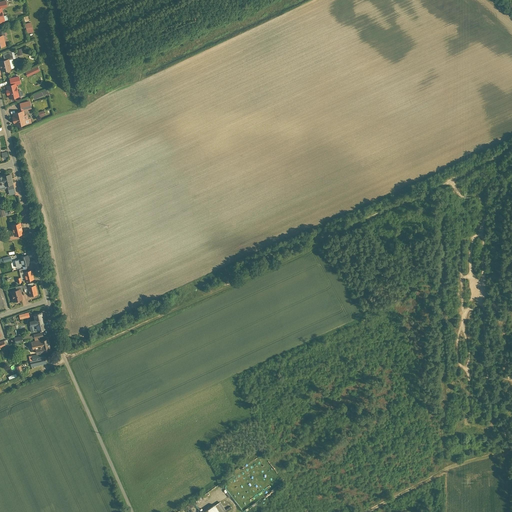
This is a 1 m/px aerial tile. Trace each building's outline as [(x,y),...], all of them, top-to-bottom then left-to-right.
[(0,2),(0,9),(9,7),(7,1),(0,2)] [(32,23),(26,24),(29,34),(35,33),(32,23)] [(11,60),(0,62),(2,73),(13,70),(11,60)] [(27,71),(29,77),(42,71),(40,66),(27,71)] [(21,77),(10,79),(12,86),(22,83),(21,77)] [(19,85),(8,87),(11,100),(22,97),(19,85)] [(34,97),(36,101),(45,97),(43,93),(34,97)] [(21,104),(23,112),(33,110),(32,102),(21,104)] [(26,113),(14,115),(17,128),(28,126),(26,113)] [(0,189),(15,186),(11,173),(0,176),(0,189)] [(14,236),(23,233),(20,222),(11,224),(14,236)] [(22,266),(31,264),(28,254),(20,256),(22,266)] [(23,272),(26,281),(34,279),(32,269),(23,272)] [(29,291),(30,296),(38,294),(36,284),(28,287),(29,291)] [(11,291),(14,302),(23,299),(21,289),(11,291)] [(46,328),(43,312),(33,314),(34,319),(29,320),(30,326),(35,325),(37,330),(46,328)] [(35,350),(36,354),(44,353),(52,350),(49,337),(40,339),(35,341),(31,342),(33,351),(35,350)] [(33,361),(45,358),(44,353),(36,354),(32,355),(33,361)] [(30,361),(32,367),(46,363),(45,358),(33,361),(30,361)] [(193,503),(195,506),(205,500),(203,497),(193,503)]
